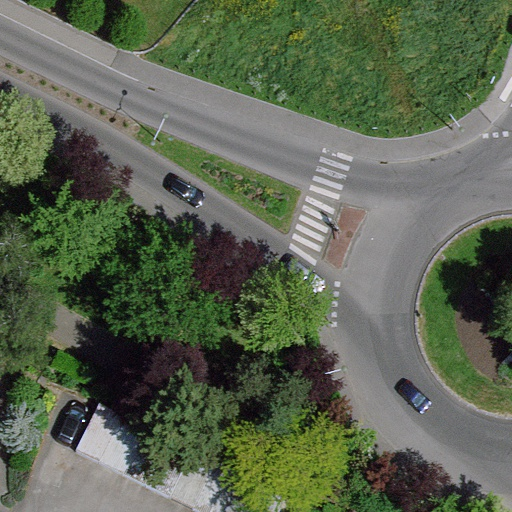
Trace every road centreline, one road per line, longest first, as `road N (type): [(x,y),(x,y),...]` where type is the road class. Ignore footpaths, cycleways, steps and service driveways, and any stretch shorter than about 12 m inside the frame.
road 1 (tertiary): [(445,196),(330,176),(0,34)]
road 2 (tertiary): [(0,92),(169,180),(375,331)]
road 3 (tertiary): [(375,331),(405,405),(443,439),(475,453)]
road 4 (tertiary): [(445,196),(411,223),(387,260),(375,331)]
